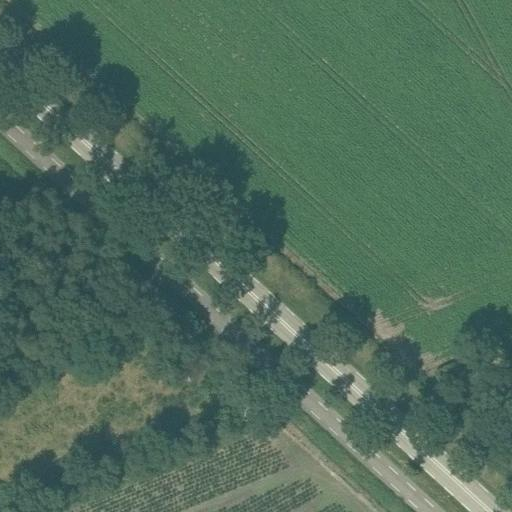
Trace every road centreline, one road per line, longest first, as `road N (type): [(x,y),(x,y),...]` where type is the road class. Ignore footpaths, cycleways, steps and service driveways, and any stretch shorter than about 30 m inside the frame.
road 1 (primary): [(485,511),(0,66)]
road 2 (unclassified): [(428,511),(0,120)]
